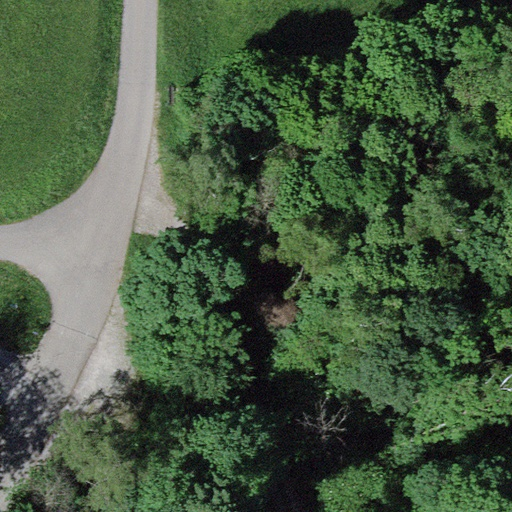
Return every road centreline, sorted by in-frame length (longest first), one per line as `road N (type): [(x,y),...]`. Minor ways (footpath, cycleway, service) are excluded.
road 1 (track): [(283,511),(175,222),(124,166)]
road 2 (unclassified): [(0,489),(88,290),(86,240)]
road 3 (unclassified): [(140,0),(137,96),(124,166),(86,240)]
